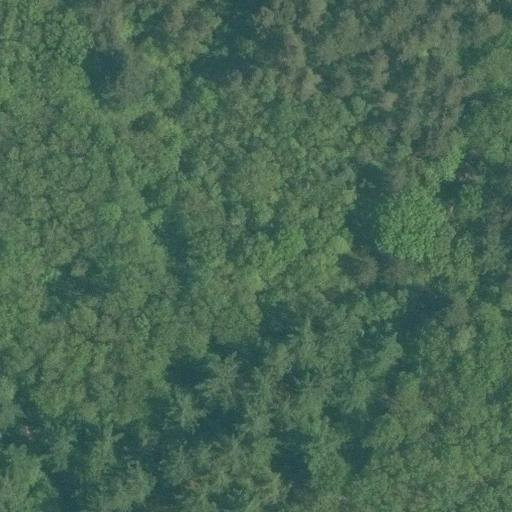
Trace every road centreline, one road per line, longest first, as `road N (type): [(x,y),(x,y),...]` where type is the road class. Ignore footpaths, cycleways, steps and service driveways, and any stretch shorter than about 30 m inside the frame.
road 1 (track): [(428,294),(377,426),(331,511)]
road 2 (track): [(511,85),(428,294)]
road 3 (track): [(0,372),(61,511)]
